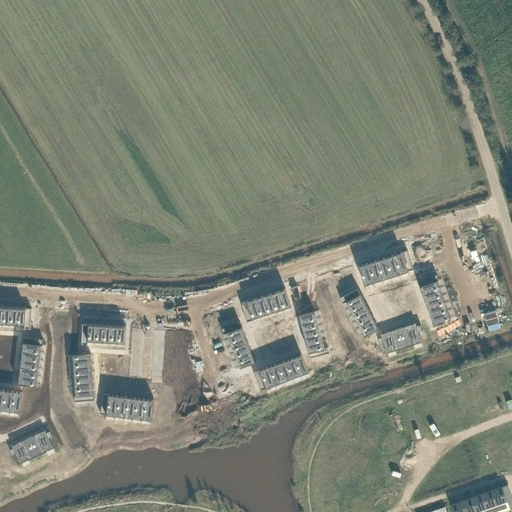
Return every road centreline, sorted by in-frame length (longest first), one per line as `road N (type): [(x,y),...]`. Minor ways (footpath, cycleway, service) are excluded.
road 1 (residential): [(0,291),(192,299),(501,203)]
road 2 (unclassified): [(501,203),(466,94),(417,0)]
road 3 (residential): [(393,511),(404,508),(423,463),(440,446),(511,416)]
